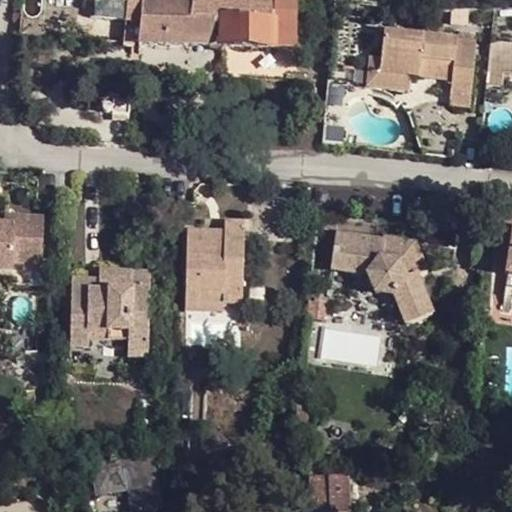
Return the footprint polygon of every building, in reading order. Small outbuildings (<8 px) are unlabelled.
[(139,43),(221,45),(222,2),(200,0),(85,0),(85,1),(123,4),(123,21),(138,22),(139,43)] [(221,45),(271,48),(293,49),(295,0),(222,0),(222,2),(221,45)] [(455,38),(381,31),(376,74),(415,77),(415,72),(450,74),(447,94),(468,95),(473,46),(455,45),(455,38)] [(511,40),(491,41),(488,71),(511,71),(511,40)] [(103,92),(100,105),(104,103),(107,104),(109,108),(108,112),(125,114),(127,97),(103,92)] [(104,103),(100,105),(99,108),(101,111),(105,113),(108,112),(109,108),(107,104),(104,103)] [(8,220),(0,220),(0,267),(16,268),(16,261),(45,262),(46,214),(16,213),(15,221),(8,220)] [(7,213),(8,220),(15,221),(16,213),(7,213)] [(243,224),(223,223),(223,231),(223,239),(210,239),(210,231),(186,230),(183,302),(224,303),(224,298),(242,298),(243,224)] [(223,231),(210,231),(210,239),(223,239),(223,231)] [(384,237),(334,231),(329,270),(363,274),(372,295),(391,297),(403,325),(433,312),(417,273),(428,269),(416,237),(384,234),(384,237)] [(130,272),(98,272),(98,278),(97,292),(70,291),(68,350),(87,350),(88,332),(127,334),(126,347),(148,347),(150,288),(131,287),(130,272)] [(98,278),(70,277),(70,291),(97,292),(98,278)] [(130,511),(134,511),(163,507),(154,453),(84,465),(89,497),(126,491),(130,511)]
